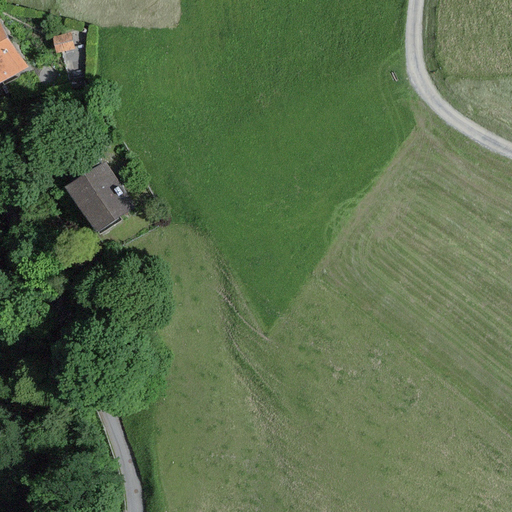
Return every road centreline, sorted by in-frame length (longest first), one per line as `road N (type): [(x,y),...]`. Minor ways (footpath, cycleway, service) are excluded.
road 1 (residential): [(0,176),(80,332),(132,480),(134,511)]
road 2 (track): [(417,0),(414,47),(426,89),(449,114),(511,151)]
